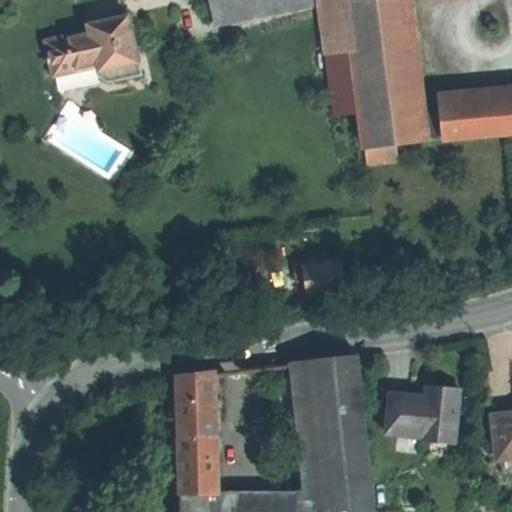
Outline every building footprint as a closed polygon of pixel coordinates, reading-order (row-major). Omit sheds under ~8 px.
[(314,0),(209,0),(213,21),(315,0),(314,0)] [(347,3),(346,0),(320,0),(328,56),(353,53),(347,3)] [(422,113),(417,69),(407,0),(368,0),(347,3),(353,53),(361,114),(366,151),(396,147),(426,143),(422,113)] [(71,33),(46,38),(53,73),(97,65),(99,76),(108,81),(140,75),(128,16),(88,24),(89,30),(71,33)] [(353,53),(328,56),(336,117),(361,114),(353,53)] [(511,99),(441,106),(441,111),(444,141),(511,134),(511,99)] [(441,111),(422,113),(426,143),(444,141),(441,111)] [(398,160),(396,147),(366,151),(368,164),(398,160)] [(314,267),(329,265),(328,255),(313,257),(314,267)] [(303,268),(305,283),(306,298),(326,295),(345,293),(341,263),(329,265),(314,267),(303,268)] [(325,511),(376,511),(359,357),(334,360),(309,363),(324,495),(325,511)] [(218,494),(215,374),(178,378),(181,477),(182,494),(218,494)] [(443,391),(428,389),(427,399),(391,395),(387,433),(423,437),(423,439),(455,442),(461,392),(443,391)] [(511,414),(492,417),(497,461),(511,459),(511,414)] [(511,459),(497,461),(498,476),(511,474),(511,459)] [(182,494),(182,511),(296,511),(297,494),(218,494),(182,494)] [(296,511),(325,511),(324,495),(297,494),(296,511)]
